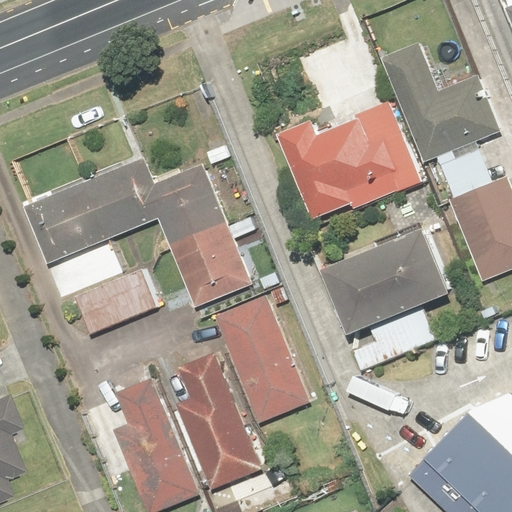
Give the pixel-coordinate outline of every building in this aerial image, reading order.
[(427,40),(385,58),(429,163),(443,157),(460,197),(454,199),(488,282),(511,271),(511,175),(500,180),(483,139),(505,130),(482,73),(447,87),(427,40)] [(332,131),(325,115),(283,133),(321,218),(364,199),(360,188),(406,168),(391,135),(378,140),(367,115),(332,131)] [(236,223),(208,162),(159,185),(145,155),(30,207),(55,262),(161,215),(203,307),(261,280),(246,247),(267,238),(256,214),(236,223)] [(357,333),(376,326),(381,341),(357,351),(364,369),(443,338),(430,305),(461,293),(435,226),(331,266),(357,333)] [(81,294),(96,334),(162,308),(146,269),(81,294)] [(270,296),(220,316),(263,421),(313,400),(270,296)] [(221,351),(182,367),(194,396),(180,401),(214,486),(266,465),(221,351)] [(157,380),(120,396),(131,423),(118,428),(154,511),(205,490),(157,380)] [(23,473),(8,438),(23,432),(6,393),(0,395),(0,500),(10,496),(4,481),(23,473)] [(511,511),(511,439),(481,410),(416,476),(453,511),(511,511)] [(210,511),(240,511),(236,502),(210,511)]
